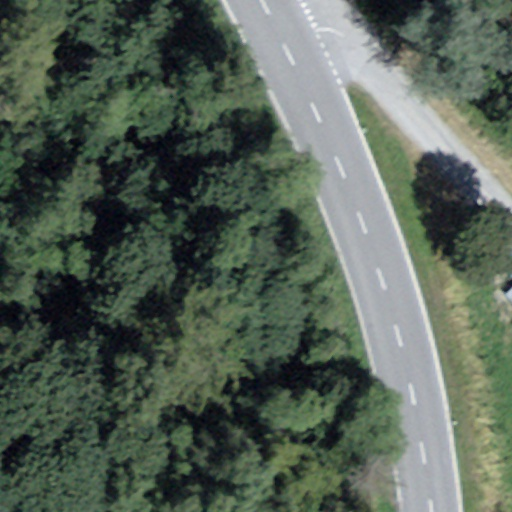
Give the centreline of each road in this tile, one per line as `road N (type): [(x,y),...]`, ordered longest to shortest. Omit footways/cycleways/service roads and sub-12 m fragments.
road 1 (tertiary): [(430,511),(372,254),(261,0)]
road 2 (track): [(285,43),(313,27),(353,35),(511,217)]
